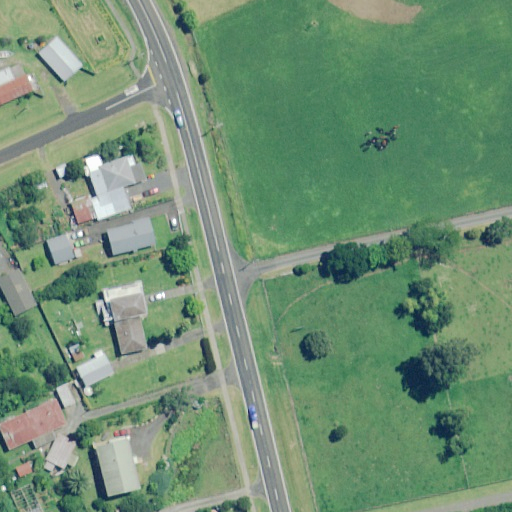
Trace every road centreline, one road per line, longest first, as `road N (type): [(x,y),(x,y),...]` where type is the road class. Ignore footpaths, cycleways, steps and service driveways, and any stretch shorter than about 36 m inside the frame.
road 1 (primary): [(171,76),(279,511)]
road 2 (residential): [(0,154),(171,76)]
